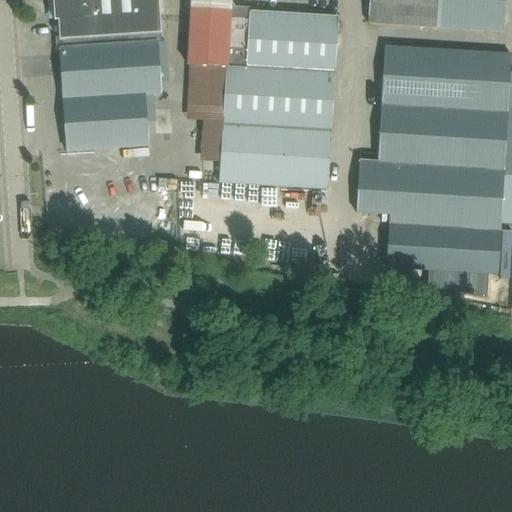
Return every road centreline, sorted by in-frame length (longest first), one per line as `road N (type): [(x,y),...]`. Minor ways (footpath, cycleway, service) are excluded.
road 1 (unclassified): [(21,263),(0,10)]
road 2 (unknown): [(350,0),(339,195)]
